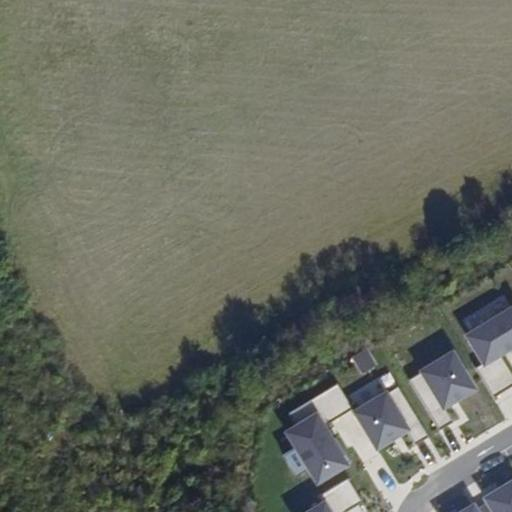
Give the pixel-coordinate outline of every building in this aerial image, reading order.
[(511,352),(511,309),(466,336),(484,368),(511,352)] [(481,392),(457,351),(421,371),(445,412),(481,392)] [(413,431),(388,391),(354,411),(379,452),(413,431)] [(353,466),(319,412),(286,432),(320,486),(353,466)] [(511,511),(511,480),(484,498),(492,511),(511,511)] [(333,511),(327,501),(307,511),(333,511)] [(482,511),(477,503),(461,511),(482,511)]
